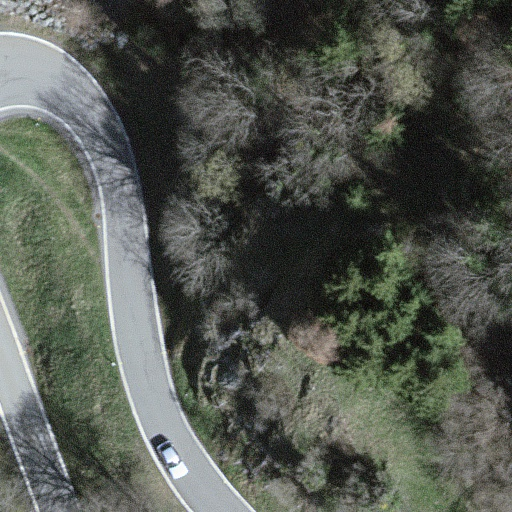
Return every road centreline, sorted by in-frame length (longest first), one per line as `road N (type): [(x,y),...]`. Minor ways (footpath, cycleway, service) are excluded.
road 1 (unclassified): [(0,73),(57,81),(78,94),(102,128),(122,195),(151,390),(189,473),(220,511)]
road 2 (unclassified): [(61,511),(0,347)]
